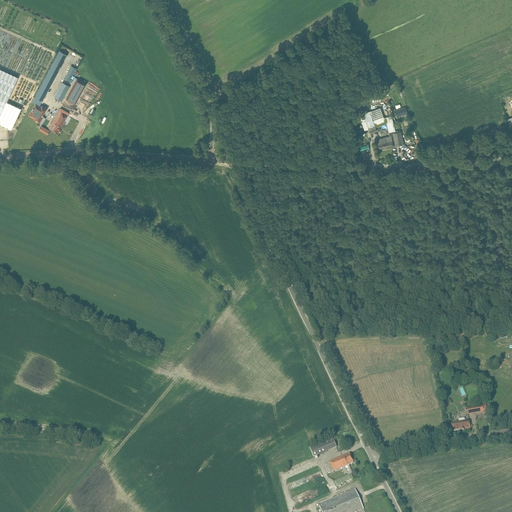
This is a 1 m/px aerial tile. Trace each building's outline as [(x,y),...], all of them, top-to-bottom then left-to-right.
[(59,51),(34,97),(42,102),(67,55),(59,51)] [(71,66),(64,79),(70,82),(71,81),(70,80),(76,69),(71,66)] [(0,68),(0,123),(12,129),(21,108),(7,102),(18,77),(0,68)] [(75,104),(85,86),(86,84),(77,78),(77,79),(75,81),(66,99),(73,103),(75,104)] [(62,101),(70,87),(62,82),(54,97),(62,101)] [(380,100),(378,89),(374,89),(375,93),(371,94),(373,102),(380,100)] [(36,103),(29,115),(34,118),(34,119),(40,123),(43,116),(47,108),(42,105),(41,107),(36,103)] [(386,121),(390,137),(386,137),(386,141),(376,143),(378,150),(396,145),(403,144),(400,132),(394,133),(393,132),(395,131),(392,116),(385,118),(385,116),(384,117),(380,107),(370,111),(366,113),(364,117),(368,128),(386,121)] [(397,116),(407,113),(405,107),(395,110),(397,116)] [(54,123),(50,129),(57,133),(69,113),(61,108),(53,122),(54,123)] [(41,125),(39,130),(48,134),(50,130),(41,125)] [(483,410),(486,410),(485,405),(466,408),(468,414),(483,411),(483,410)] [(458,419),(458,422),(451,423),(452,431),(462,429),(462,430),(470,429),(469,420),(466,420),(465,418),(458,419)] [(310,446),(314,457),(337,448),(334,438),(310,446)] [(353,463),(349,454),(330,462),(334,471),(353,463)] [(349,475),(335,480),(337,486),(354,479),(349,468),(346,469),(349,475)] [(319,504),(321,511),(356,511),(364,509),(356,489),(319,504)]
